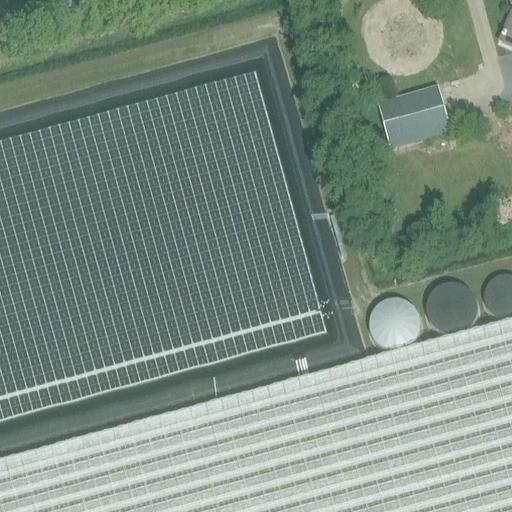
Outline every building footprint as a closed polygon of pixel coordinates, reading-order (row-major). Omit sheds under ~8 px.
[(511,0),(510,1),(511,8),(511,17),(504,36),(503,36),(501,40),(502,40),(500,44),(511,49),(511,0)] [(389,153),(450,137),(439,92),(378,107),(389,153)] [(511,281),(504,280),(497,282),(491,286),(487,292),(484,299),(484,306),(487,313),(491,319),(498,322),(505,324),(511,322),(511,281)] [(465,293),(457,290),(449,289),(442,291),(435,296),(430,302),(427,309),(427,316),(428,324),(432,331),(438,336),(445,339),(453,340),(461,339),(468,335),(474,328),(477,321),(477,313),(475,305),(471,298),(465,293)] [(400,306),(392,305),(385,307),(378,311),(373,317),(370,324),(370,332),(371,340),(375,346),(381,352),(388,355),(396,356),(403,354),(410,350),(415,344),(418,336),(419,329),(417,321),(413,314),(407,309),(400,306)] [(511,511),(511,328),(0,469),(0,511),(511,511)]
